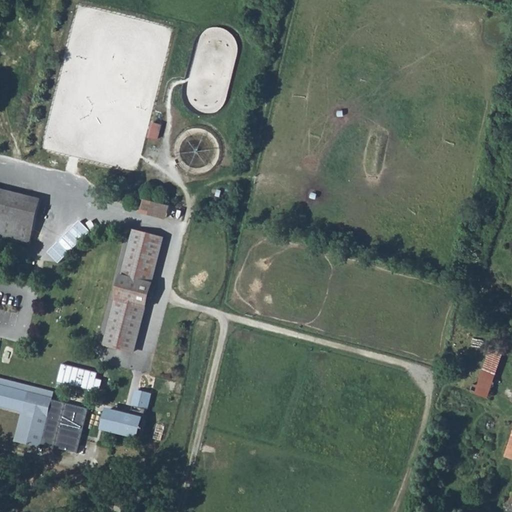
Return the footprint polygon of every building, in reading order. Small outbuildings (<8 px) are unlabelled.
[(0,236),(30,243),(41,199),(0,189),(0,236)] [(169,217),(172,203),(146,195),(142,209),(169,217)] [(118,306),(137,229),(133,228),(114,305),(118,306)] [(108,345),(132,351),(161,235),(137,229),(118,306),(114,305),(108,329),(112,330),(108,345)] [(161,235),(132,351),(136,352),(165,236),(161,235)] [(469,391),(488,397),(502,350),(489,346),(478,385),(472,383),(469,391)] [(97,373),(63,365),(58,384),(93,392),(97,373)] [(0,403),(26,410),(22,426),(18,441),(43,447),(43,444),(51,411),(54,401),(56,391),(0,376),(0,403)] [(135,404),(149,406),(152,391),(138,388),(135,404)] [(88,411),(54,401),(51,411),(43,444),(79,453),(88,411)] [(149,406),(135,404),(132,414),(108,408),(107,411),(146,420),(149,406)] [(107,411),(104,427),(142,436),(146,420),(107,411)] [(511,438),(511,423),(506,422),(503,436),(511,438)]
